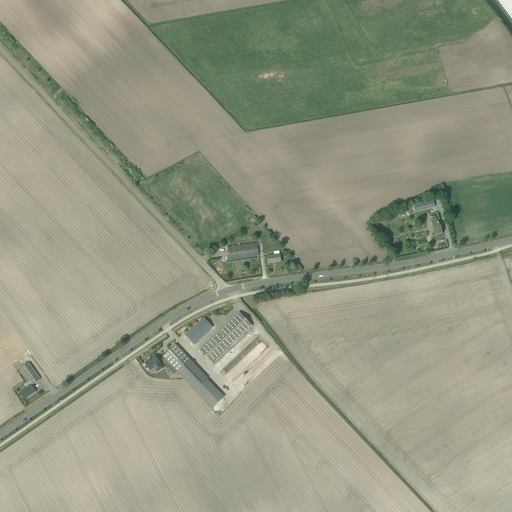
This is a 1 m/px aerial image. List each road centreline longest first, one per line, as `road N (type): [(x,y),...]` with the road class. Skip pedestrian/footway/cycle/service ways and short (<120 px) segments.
road 1 (unclassified): [(226,290),(0,49)]
road 2 (tertiary): [(226,290),(389,268),(511,239)]
road 3 (tertiary): [(0,435),(179,312),(226,290)]
